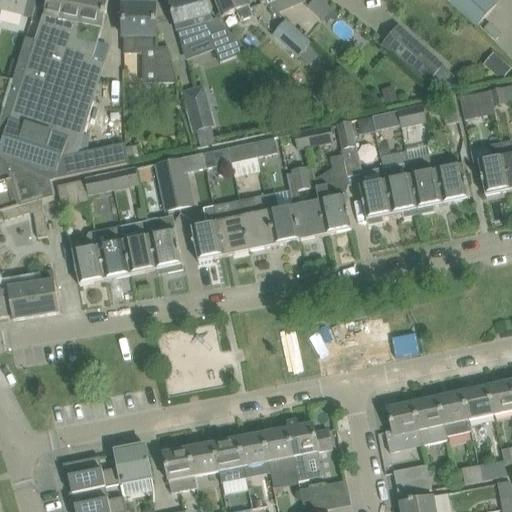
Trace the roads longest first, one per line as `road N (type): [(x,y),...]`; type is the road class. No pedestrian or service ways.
road 1 (residential): [(0,341),(511,240)]
road 2 (residential): [(11,447),(352,383)]
road 3 (residential): [(352,383),(511,350)]
road 4 (residential): [(376,511),(352,383)]
